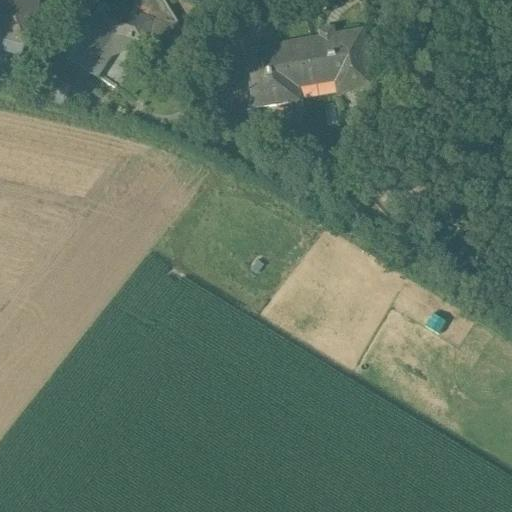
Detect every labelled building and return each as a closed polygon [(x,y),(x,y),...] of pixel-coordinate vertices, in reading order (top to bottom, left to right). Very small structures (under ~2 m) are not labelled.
[(36,6),(14,0),(0,0),(0,37),(25,45),(36,6)] [(161,0),(140,0),(145,21),(181,31),(161,0)] [(102,9),(69,61),(115,90),(133,61),(108,46),(115,34),(128,37),(128,40),(134,41),(143,44),(142,47),(141,47),(140,53),(173,62),(193,50),(181,31),(145,21),(102,9)] [(362,33),(244,53),(254,109),(291,103),(288,85),(346,76),(349,94),(372,91),(362,33)] [(69,84),(59,77),(51,89),(60,96),(69,84)]
